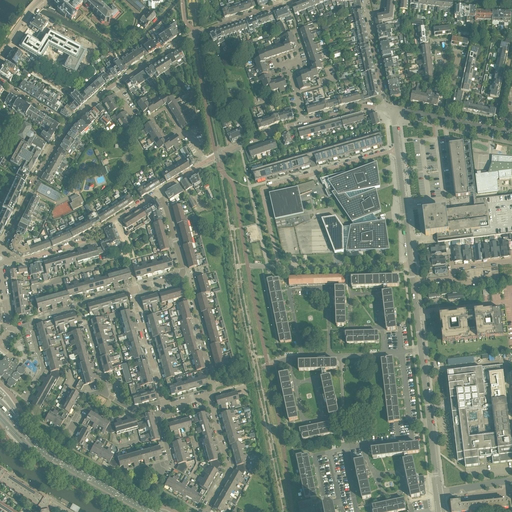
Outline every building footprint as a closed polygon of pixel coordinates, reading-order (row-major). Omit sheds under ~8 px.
[(89,8),(90,7),(94,11),(101,18),(100,19),(100,21),(101,22),(104,22),(104,23),(105,21),(108,21),(110,19),(112,19),(118,12),(113,6),(111,8),(108,10),(107,11),(95,0),(57,0),(54,4),(58,8),(57,10),(62,15),(65,18),(67,16),(71,21),(77,15),(74,12),(79,8),(83,3),(86,5),(87,4),(86,5),(86,7),(87,9),(89,8)] [(130,0),(141,10),(144,6),(137,0),(130,0)] [(151,0),(151,7),(151,10),(155,10),(155,9),(154,9),(154,4),(160,3),(159,0),(151,0)] [(250,0),(247,0),(251,10),(256,8),(253,1),(251,1),(250,0)] [(309,9),(311,13),(313,12),(308,0),(304,2),(307,10),(309,9)] [(314,7),(316,6),(313,0),(308,0),(313,12),(314,15),(316,14),(314,7)] [(317,0),(313,0),(316,6),(318,6),(320,11),(322,10),(317,0)] [(354,5),(354,9),(361,8),(359,0),(353,0),(354,4),(354,5)] [(389,0),(387,0),(386,14),(393,15),(393,14),(396,15),(396,12),(393,12),(393,6),(397,6),(397,4),(394,4),(394,1),(389,0)] [(408,2),(400,1),(400,9),(407,10),(408,2)] [(240,3),(237,4),(240,13),(245,11),(243,4),(241,5),(240,3)] [(305,18),(306,18),(300,3),(296,5),(299,13),(301,12),(302,16),(304,15),(305,18)] [(230,6),(227,7),(230,16),(235,15),(233,8),(231,8),(230,6)] [(288,7),(284,9),(288,22),(293,20),(288,7)] [(288,22),(284,9),(282,10),(274,12),(277,21),(285,18),(286,20),(286,21),(288,27),(289,26),(288,22)] [(488,21),(488,25),(492,25),(492,24),(493,12),(487,12),(487,10),(485,10),(484,21),(488,21)] [(150,11),(145,18),(150,22),(156,16),(150,11)] [(271,13),(268,14),(270,22),(272,26),(274,25),(274,26),(276,25),(271,13)] [(386,14),(380,15),(381,21),(384,21),(385,24),(387,23),(386,20),(392,19),(393,15),(386,14)] [(375,19),(377,28),(385,26),(382,26),(381,21),(380,15),(377,16),(378,19),(375,19)] [(38,32),(40,33),(41,34),(45,29),(48,25),(47,24),(44,22),(45,22),(40,19),(37,17),(36,16),(36,17),(34,20),(32,22),(30,25),(30,26),(29,27),(32,30),(37,34),(37,33),(38,32)] [(150,22),(145,18),(143,17),(139,21),(141,22),(139,24),(143,26),(142,27),(144,28),(150,22)] [(251,20),(246,21),(250,32),(251,34),(255,32),(251,20)] [(286,32),(284,27),(281,22),(276,24),(281,34),(286,32)] [(175,23),(166,29),(167,30),(168,31),(167,31),(173,40),(176,38),(175,23)] [(235,25),(231,27),(234,34),(236,33),(237,37),(239,36),(239,35),(235,25)] [(158,27),(158,26),(156,27),(155,29),(157,32),(159,34),(156,36),(158,38),(164,45),(169,42),(160,30),(158,27)] [(310,33),(309,30),(315,28),(313,26),(300,30),(302,35),(310,33)] [(163,28),(160,30),(169,42),(173,40),(167,31),(168,31),(167,30),(165,32),(164,30),(163,28)] [(41,34),(40,33),(35,41),(27,36),(20,48),(40,61),(49,47),(68,57),(63,67),(75,74),(86,52),(82,50),(82,49),(49,32),(49,33),(47,32),(47,30),(45,29),(41,34)] [(224,29),(220,30),(223,37),(225,37),(226,40),(228,39),(227,36),(224,29)] [(215,32),(214,32),(220,43),(220,44),(225,41),(223,37),(220,30),(215,32)] [(217,45),(220,43),(214,32),(209,35),(213,42),(215,41),(217,45)] [(285,39),(285,41),(293,38),(291,32),(287,33),(288,35),(281,37),(282,40),(285,39)] [(151,36),(153,39),(161,49),(164,46),(164,45),(158,38),(156,39),(153,35),(151,36)] [(303,41),(305,46),(313,43),(312,40),(318,39),(317,36),(303,41)] [(139,41),(142,45),(148,54),(153,52),(147,44),(143,38),(139,41)] [(148,43),(147,44),(153,52),(157,49),(151,42),(148,38),(147,39),(148,40),(146,41),(148,43)] [(284,45),(286,53),(295,50),(294,48),(295,47),(296,47),(293,38),(285,41),(286,44),(284,45)] [(151,41),(151,42),(157,49),(158,51),(161,49),(153,39),(153,40),(152,41),(154,43),(152,44),(151,41)] [(279,40),(277,41),(282,54),(286,53),(284,45),(281,45),(279,40)] [(276,47),(274,48),(277,56),(282,54),(277,41),(274,42),(276,47)] [(269,43),(267,44),(271,58),(277,56),(274,48),(271,49),(269,43)] [(357,51),(357,52),(361,51),(361,50),(370,48),(369,44),(368,44),(357,46),(355,46),(356,49),(354,49),(355,51),(357,51)] [(136,51),(134,52),(139,60),(144,56),(144,57),(148,54),(142,45),(140,47),(141,49),(139,50),(137,48),(135,49),(136,51)] [(307,51),(309,56),(317,53),(316,51),(321,49),(321,46),(307,51)] [(469,53),(480,56),(481,48),(474,46),(474,49),(470,48),(469,53)] [(13,50),(10,54),(20,61),(22,58),(24,59),(25,57),(13,50)] [(125,56),(126,58),(131,65),(139,60),(134,52),(133,50),(131,52),(132,53),(128,56),(127,55),(125,56)] [(176,52),(181,59),(182,58),(185,62),(186,61),(179,50),(176,52)] [(265,61),(265,60),(266,59),(264,51),(260,52),(260,51),(258,52),(259,55),(257,56),(256,58),(257,59),(253,61),(254,63),(255,62),(257,66),(265,63),(264,62),(265,62),(265,61)] [(181,59),(176,52),(171,55),(179,66),(183,63),(181,59)] [(20,61),(10,54),(7,60),(14,65),(15,65),(17,67),(19,64),(18,64),(20,61)] [(171,55),(166,58),(171,66),(172,66),(172,67),(174,69),(176,73),(177,73),(178,75),(180,74),(176,68),(179,66),(171,55)] [(310,61),(312,66),(320,64),(319,61),(325,59),(324,57),(310,61)] [(120,61),(118,62),(124,72),(128,69),(127,68),(131,65),(126,58),(124,59),(123,58),(121,59),(123,62),(121,63),(120,61)] [(166,58),(161,61),(171,76),(173,74),(171,70),(169,70),(168,68),(171,66),(166,58)] [(113,62),(113,63),(116,67),(121,74),(124,72),(118,62),(117,59),(113,62)] [(108,63),(117,77),(121,74),(116,67),(113,63),(111,64),(110,61),(108,63)] [(161,61),(156,64),(161,73),(164,71),(165,72),(164,74),(167,78),(171,76),(161,61)] [(2,67),(2,68),(9,72),(7,74),(12,78),(13,78),(15,79),(20,72),(15,69),(13,67),(12,66),(12,67),(8,64),(7,64),(7,63),(5,63),(2,67)] [(110,71),(109,72),(113,79),(117,77),(108,63),(106,65),(110,71)] [(252,70),(253,72),(266,68),(265,63),(257,66),(257,68),(252,70)] [(156,64),(152,67),(154,71),(158,76),(160,75),(160,76),(162,74),(161,73),(156,64)] [(313,77),(316,77),(317,78),(319,77),(318,74),(319,73),(320,71),(320,70),(323,68),(322,66),(321,66),(320,64),(312,66),(312,67),(312,68),(312,69),(311,69),(313,77)] [(88,72),(91,73),(94,75),(97,73),(92,66),(89,72),(88,71),(88,72)] [(5,80),(9,83),(10,82),(12,78),(7,74),(9,72),(2,68),(1,67),(0,69),(1,70),(0,71),(0,76),(0,77),(4,80),(5,80)] [(151,67),(148,69),(153,76),(154,75),(156,77),(156,78),(156,79),(158,77),(158,76),(154,71),(152,67),(151,67)] [(104,68),(102,69),(110,81),(113,79),(109,72),(107,73),(104,68)] [(266,68),(253,72),(248,74),(249,79),(254,78),(253,75),(259,73),(260,76),(268,73),(266,68)] [(99,71),(101,73),(98,75),(100,78),(101,77),(106,84),(110,81),(102,69),(99,71)] [(148,69),(144,72),(151,82),(153,81),(153,80),(152,80),(151,78),(153,76),(148,69)] [(311,69),(305,71),(308,79),(311,78),(311,81),(314,80),(313,77),(311,69)] [(296,77),(298,85),(306,82),(306,80),(308,79),(305,71),(297,74),(298,75),(297,77),(296,77)] [(144,72),(140,74),(145,81),(147,80),(148,82),(149,84),(151,82),(144,72)] [(32,73),(31,75),(65,96),(67,94),(32,73)] [(140,74),(137,77),(144,87),(145,86),(146,86),(145,85),(144,83),(145,81),(140,74)] [(93,76),(91,77),(101,88),(104,85),(100,78),(98,75),(95,78),(94,78),(95,78),(93,76)] [(94,84),(92,85),(98,91),(101,88),(91,77),(90,79),(91,80),(94,84)] [(137,77),(133,79),(137,87),(140,85),(141,87),(142,89),(144,91),(145,93),(147,92),(146,91),(144,87),(137,77)] [(132,78),(128,81),(136,93),(138,92),(136,90),(136,89),(138,88),(137,87),(133,79),(132,78)] [(179,78),(176,80),(185,93),(187,91),(189,90),(187,87),(185,88),(184,87),(179,78)] [(19,89),(23,91),(27,84),(25,83),(27,80),(25,79),(19,89)] [(272,81),(271,82),(270,80),(262,83),(263,86),(262,86),(263,89),(266,88),(267,89),(269,90),(270,90),(271,93),(274,92),(273,91),(277,90),(274,82),(273,82),(272,81)] [(274,82),(277,90),(279,89),(281,95),(284,94),(280,80),(274,82)] [(30,96),(35,87),(34,86),(36,82),(34,81),(33,83),(26,93),(30,96)] [(129,91),(130,93),(132,92),(134,95),(134,94),(136,96),(137,95),(136,93),(128,81),(125,84),(126,85),(129,91)] [(23,91),(26,93),(33,83),(31,82),(29,85),(27,84),(23,91)] [(90,82),(86,85),(95,94),(98,91),(92,85),(90,82)] [(306,82),(298,85),(300,90),(311,87),(310,84),(307,85),(306,82)] [(38,83),(35,87),(30,96),(34,98),(42,85),(38,83)] [(38,101),(43,92),(42,91),(43,89),(44,87),(42,85),(34,98),(38,101)] [(88,89),(86,91),(91,96),(95,94),(86,85),(85,86),(88,89)] [(80,87),(79,89),(88,99),(91,96),(86,91),(84,92),(80,87)] [(38,101),(41,103),(48,92),(49,90),(48,89),(45,93),(43,92),(38,101)] [(73,89),(70,92),(72,94),(82,105),(85,102),(75,91),(73,89)] [(76,90),(75,91),(85,102),(88,99),(79,89),(77,90),(76,90)] [(410,101),(416,102),(418,89),(416,89),(415,93),(412,92),(412,94),(410,101)] [(433,97),(432,105),(437,107),(439,97),(440,97),(442,90),(435,89),(435,91),(437,92),(436,97),(433,97)] [(355,94),(353,95),(355,102),(364,100),(363,98),(362,95),(363,95),(363,94),(359,95),(358,91),(355,92),(355,94)] [(364,97),(363,98),(364,100),(377,96),(379,94),(378,91),(368,93),(368,94),(369,97),(367,97),(364,97)] [(421,103),(427,104),(429,91),(427,91),(426,95),(423,95),(421,103)] [(52,95),(48,92),(41,103),(45,105),(51,97),(52,95)] [(69,97),(73,101),(79,108),(82,105),(72,94),(70,92),(67,95),(69,97)] [(45,105),(49,108),(57,95),(55,94),(53,93),(52,95),(51,97),(45,105)] [(49,108),(52,110),(58,102),(56,101),(59,95),(57,94),(57,95),(49,108)] [(114,94),(107,99),(115,111),(117,110),(115,108),(118,106),(113,98),(115,96),(114,94)] [(167,105),(174,100),(173,99),(174,98),(173,96),(170,98),(169,96),(166,96),(165,97),(163,94),(161,95),(162,96),(159,98),(164,105),(165,105),(167,105)] [(7,108),(8,106),(13,97),(9,95),(4,104),(6,105),(5,107),(7,108)] [(160,108),(164,105),(159,98),(157,100),(154,95),(151,96),(160,108)] [(155,111),(160,108),(151,96),(149,98),(153,103),(151,104),(155,111)] [(11,112),(12,110),(18,100),(13,97),(8,106),(10,108),(9,110),(11,112)] [(137,103),(139,108),(147,103),(149,102),(146,97),(139,101),(138,99),(135,101),(137,103)] [(167,105),(171,112),(179,107),(176,103),(181,100),(179,98),(175,101),(174,100),(167,105)] [(52,110),(56,112),(60,106),(63,103),(62,102),(64,100),(63,99),(60,103),(58,101),(58,102),(52,110)] [(115,111),(107,99),(102,102),(110,114),(115,111)] [(12,110),(16,113),(19,108),(22,109),(25,105),(23,103),(18,100),(12,110)] [(68,101),(76,111),(79,108),(73,101),(71,102),(69,100),(68,101)] [(67,106),(67,107),(73,114),(76,111),(68,101),(66,103),(68,105),(67,106)] [(171,112),(174,116),(186,108),(185,107),(192,102),(191,101),(184,105),(179,108),(179,107),(171,112)] [(63,103),(60,106),(70,116),(73,114),(67,107),(66,109),(63,106),(64,104),(63,102),(63,103)] [(148,116),(155,111),(151,104),(148,105),(147,103),(139,108),(144,115),(146,114),(146,112),(145,111),(147,110),(148,110),(149,112),(147,113),(147,115),(148,116)] [(314,113),(312,106),(310,107),(309,104),(306,105),(308,115),(314,113)] [(24,118),(25,117),(31,108),(25,105),(22,109),(19,108),(16,113),(24,118)] [(100,114),(101,115),(103,114),(104,114),(105,114),(106,112),(105,110),(104,111),(99,105),(95,108),(98,112),(100,114)] [(60,106),(56,112),(67,119),(70,116),(60,106)] [(25,117),(29,120),(35,111),(31,108),(25,117)] [(174,116),(176,119),(183,115),(182,112),(187,109),(186,108),(174,116)] [(285,109),(285,112),(288,120),(294,119),(291,108),(285,109)] [(91,111),(88,115),(95,122),(98,120),(101,117),(99,114),(97,113),(94,109),(93,109),(92,111),(91,111)] [(29,120),(35,123),(40,114),(35,111),(29,120)] [(102,116),(101,116),(101,117),(98,120),(106,126),(111,121),(110,118),(107,114),(106,112),(105,114),(105,115),(103,117),(102,116)] [(117,120),(126,114),(125,112),(118,116),(116,114),(112,117),(114,121),(117,120)] [(284,112),(277,114),(280,122),(288,120),(285,112),(284,112)] [(40,127),(42,124),(46,118),(40,114),(35,123),(40,127)] [(87,114),(84,117),(94,127),(97,124),(95,122),(88,115),(87,114)] [(117,120),(119,123),(128,117),(126,114),(117,120)] [(176,120),(179,124),(191,116),(189,114),(184,117),(183,115),(184,115),(183,115),(176,119),(176,120)] [(352,115),(346,117),(349,126),(350,126),(351,126),(354,125),(352,115)] [(191,116),(179,124),(182,129),(189,124),(187,122),(192,119),(191,116)] [(269,116),(266,117),(269,127),(274,125),(272,118),(270,118),(269,116)] [(84,117),(80,121),(88,128),(90,126),(93,130),(95,128),(94,127),(84,117)] [(119,123),(121,126),(130,120),(128,117),(119,123)] [(43,129),(43,130),(44,130),(45,129),(50,120),(46,118),(42,124),(44,126),(42,128),(43,129)] [(45,129),(44,130),(43,131),(45,132),(47,130),(49,131),(54,123),(50,120),(45,129)] [(130,120),(121,126),(122,128),(119,129),(121,131),(132,124),(130,120)] [(264,128),(262,121),(260,122),(259,120),(256,121),(259,130),(264,128)] [(9,121),(6,126),(4,130),(7,132),(12,123),(9,121)] [(76,124),(84,132),(86,134),(90,131),(88,128),(80,121),(76,124)] [(141,132),(142,135),(154,127),(151,122),(144,127),(145,129),(141,132)] [(49,131),(47,135),(49,136),(52,138),(56,130),(59,126),(54,123),(49,131)] [(28,142),(26,146),(41,154),(41,153),(42,151),(43,150),(44,148),(44,147),(45,146),(46,145),(46,144),(46,143),(45,143),(45,144),(35,138),(35,137),(34,132),(31,128),(24,124),(16,138),(23,142),(24,140),(28,142)] [(76,124),(72,129),(81,136),(83,134),(82,134),(84,132),(76,124)] [(314,125),(308,127),(311,135),(314,134),(314,136),(317,135),(314,125)] [(148,133),(150,136),(157,131),(154,127),(142,135),(144,137),(148,133)] [(241,139),(237,131),(231,133),(229,128),(226,130),(231,143),(241,139)] [(306,136),(303,128),(298,130),(300,138),(303,137),(304,139),(306,138),(306,136)] [(72,129),(69,133),(74,136),(77,138),(78,136),(81,138),(82,136),(81,136),(72,129)] [(146,141),(148,144),(160,136),(157,131),(150,136),(151,138),(146,141)] [(43,132),(40,136),(44,140),(47,141),(47,142),(49,143),(52,138),(49,136),(47,135),(43,132)] [(281,135),(282,136),(285,145),(282,146),(283,150),(288,149),(287,145),(292,143),(289,132),(281,135)] [(379,132),(373,134),(378,148),(381,147),(381,146),(383,145),(381,138),(382,138),(381,133),(379,134),(379,132)] [(69,133),(66,137),(78,145),(80,146),(81,143),(79,142),(78,142),(75,140),(77,138),(74,136),(69,133)] [(373,134),(368,135),(372,148),(374,148),(374,149),(378,148),(373,134)] [(176,135),(171,137),(179,150),(181,148),(178,143),(180,142),(176,135)] [(368,135),(362,137),(367,151),(370,150),(370,149),(372,148),(368,135)] [(154,142),(156,145),(163,140),(160,136),(148,144),(149,146),(154,142)] [(64,140),(63,141),(76,149),(78,145),(66,137),(64,140)] [(171,137),(167,141),(171,148),(173,146),(177,151),(179,150),(171,137)] [(357,138),(361,151),(363,151),(363,152),(367,151),(362,137),(363,139),(358,140),(357,138)] [(357,138),(352,140),(356,154),(359,153),(359,152),(361,151),(357,138)] [(472,158),(470,143),(449,138),(450,145),(449,145),(456,198),(476,195),(473,173),(472,158)] [(162,149),(163,150),(164,142),(163,140),(156,145),(158,147),(156,148),(158,150),(161,148),(162,149)] [(274,140),(269,142),(272,150),(277,149),(274,140)] [(346,141),(346,142),(350,154),(352,154),(352,155),(356,154),(352,140),(351,140),(352,142),(347,143),(346,141)] [(63,141),(61,145),(74,152),(75,150),(76,149),(63,141)] [(164,142),(163,150),(164,150),(165,149),(167,152),(169,151),(169,150),(171,148),(167,141),(164,142)] [(269,142),(264,144),(267,152),(272,150),(269,142)] [(346,142),(341,143),(345,158),(348,157),(348,155),(350,154),(346,142)] [(10,163),(18,168),(29,174),(32,168),(33,168),(34,166),(36,163),(37,160),(41,154),(40,154),(41,154),(26,146),(22,143),(10,163)] [(341,143),(335,145),(339,158),(341,157),(341,159),(345,158),(341,143)] [(264,144),(259,146),(262,154),(267,152),(264,144)] [(61,145),(59,148),(67,153),(68,151),(73,154),(74,152),(61,145)] [(335,145),(329,146),(334,161),(337,160),(337,158),(339,158),(335,145)] [(259,146),(253,148),(256,156),(262,154),(259,146)] [(329,146),(324,148),(328,161),(330,160),(330,162),(334,161),(329,146)] [(184,158),(189,168),(192,166),(193,163),(189,155),(184,147),(179,150),(184,158)] [(59,148),(56,153),(69,160),(70,158),(66,156),(67,153),(59,148)] [(256,156),(253,148),(248,149),(249,151),(246,152),(249,162),(252,161),(251,157),(256,156)] [(324,148),(319,149),(322,162),(323,164),(326,163),(326,161),(328,161),(324,148)] [(312,153),(311,154),(312,159),(315,158),(316,164),(317,164),(319,163),(320,165),(323,164),(322,162),(319,149),(318,150),(311,152),(312,153)] [(64,158),(69,160),(56,153),(53,158),(66,165),(67,163),(63,160),(64,158)] [(311,154),(302,156),(306,169),(309,168),(309,166),(311,166),(309,160),(312,159),(311,154)] [(296,156),(290,158),(295,172),(298,171),(298,170),(300,169),(296,156)] [(296,156),(300,169),(302,168),(302,170),(306,169),(302,156),(297,158),(296,156)] [(511,157),(492,156),(491,166),(492,166),(492,171),(477,173),(477,175),(475,175),(478,194),(480,193),(498,191),(497,179),(499,179),(499,180),(510,179),(511,178),(511,157)] [(179,157),(177,158),(185,171),(189,168),(185,160),(182,162),(179,157)] [(51,162),(59,167),(64,169),(66,165),(53,158),(51,162)] [(178,165),(175,166),(180,173),(185,171),(177,158),(175,160),(178,165)] [(290,158),(285,159),(289,172),(291,172),(291,173),(295,172),(290,158)] [(285,161),(280,163),(284,175),(287,174),(287,173),(289,172),(285,159),(285,161)] [(102,161),(100,162),(102,167),(105,175),(109,173),(107,167),(105,167),(102,161)] [(51,162),(49,166),(62,173),(63,171),(58,168),(59,167),(51,162)] [(170,162),(167,164),(175,176),(180,173),(175,166),(173,167),(170,162)] [(280,163),(275,164),(278,175),(280,175),(280,176),(284,175),(280,163)] [(375,189),(380,187),(380,186),(378,173),(378,171),(377,163),(361,169),(346,174),(345,172),(320,179),(323,185),(324,185),(327,190),(325,190),(328,197),(333,195),(352,223),(353,223),(353,225),(353,226),(350,226),(350,227),(349,227),(347,227),(343,228),(336,217),(321,219),(334,253),(344,252),(344,251),(346,251),(346,252),(360,251),(374,251),(389,251),(386,227),(386,224),(386,221),(385,221),(378,222),(377,220),(378,219),(378,218),(377,217),(375,218),(373,215),(377,214),(381,212),(381,210),(376,191),(376,190),(375,189)] [(166,172),(170,179),(175,176),(167,164),(166,165),(167,168),(165,170),(166,172)] [(275,164),(269,166),(273,178),(276,177),(276,176),(278,175),(275,164)] [(62,173),(49,166),(47,170),(58,176),(59,174),(60,175),(62,173)] [(269,166),(264,167),(267,178),(269,178),(269,179),(273,178),(269,166)] [(264,167),(258,169),(262,182),(265,181),(265,179),(267,178),(264,167)] [(29,174),(18,168),(14,174),(16,176),(25,181),(26,179),(28,176),(29,174)] [(170,179),(166,172),(164,173),(161,168),(158,169),(166,182),(170,179)] [(262,182),(258,169),(251,171),(252,175),(254,175),(256,182),(258,181),(258,183),(262,182)] [(47,170),(44,174),(53,179),(54,176),(58,178),(59,176),(58,176),(47,170)] [(53,179),(44,174),(41,179),(50,184),(53,179)] [(194,177),(193,177),(199,187),(200,187),(200,188),(202,187),(198,175),(197,175),(194,176),(194,177)] [(192,178),(188,180),(192,187),(193,186),(195,189),(199,187),(193,177),(193,178),(192,178)] [(0,236),(4,229),(7,222),(8,222),(7,222),(11,214),(10,214),(11,212),(12,212),(14,206),(15,207),(15,206),(17,201),(20,196),(19,196),(22,190),(25,185),(25,184),(23,183),(12,178),(10,183),(12,184),(10,188),(11,188),(6,201),(5,200),(3,202),(4,203),(4,202),(5,203),(3,207),(0,205),(0,236)] [(152,178),(150,180),(155,188),(160,185),(156,179),(154,180),(152,178)] [(192,187),(188,180),(187,178),(180,182),(186,191),(192,187)] [(148,184),(146,185),(151,191),(155,188),(150,180),(147,182),(148,184)] [(133,185),(136,189),(138,188),(139,190),(137,191),(141,197),(146,194),(141,186),(140,186),(138,182),(133,185)] [(143,184),(141,186),(146,194),(151,191),(146,185),(145,186),(143,184)] [(178,184),(174,187),(178,195),(183,192),(178,184)] [(174,187),(169,190),(174,198),(178,195),(174,187)] [(298,187),(269,194),(274,216),(275,219),(275,220),(276,220),(294,216),(304,214),(301,202),(298,187)] [(174,198),(169,190),(164,192),(169,201),(174,198)] [(33,195),(31,200),(45,206),(46,204),(39,201),(40,199),(33,195)] [(126,195),(123,197),(128,205),(133,202),(129,196),(127,197),(126,195)] [(462,209),(451,210),(446,211),(446,208),(443,209),(423,211),(426,236),(437,234),(438,243),(452,241),(454,241),(461,240),(470,239),(489,237),(494,236),(511,233),(511,195),(478,200),(476,200),(477,207),(462,209)] [(70,204),(73,210),(82,206),(81,204),(83,203),(80,196),(77,198),(78,199),(76,200),(76,199),(71,201),(72,203),(70,204)] [(122,201),(120,202),(124,208),(128,205),(123,197),(120,199),(122,201)] [(187,200),(192,208),(196,206),(191,197),(187,200)] [(31,200),(29,204),(40,209),(41,207),(44,208),(45,206),(31,200)] [(152,213),(153,215),(154,222),(163,220),(161,211),(162,210),(156,200),(151,203),(152,203),(142,209),(146,216),(147,216),(147,217),(148,216),(152,213)] [(117,201),(114,203),(119,211),(124,208),(120,202),(118,203),(117,201)] [(112,207),(111,208),(115,214),(119,211),(114,203),(111,205),(112,207)] [(29,204),(27,208),(38,213),(42,215),(44,210),(40,209),(29,204)] [(172,207),(174,213),(182,211),(181,205),(172,207)] [(107,207),(105,209),(110,217),(115,214),(111,208),(109,209),(107,207)] [(103,212),(101,214),(105,220),(110,217),(105,209),(102,210),(103,212)] [(142,209),(137,212),(142,219),(146,216),(142,209)] [(25,212),(23,216),(35,222),(37,222),(38,220),(31,217),(32,215),(25,212)] [(91,212),(88,214),(94,225),(100,221),(96,215),(95,215),(91,212)] [(137,212),(132,215),(136,222),(142,219),(137,212)] [(95,214),(96,215),(100,221),(101,223),(105,220),(101,214),(100,215),(98,213),(95,214)] [(87,218),(87,219),(91,226),(94,225),(88,214),(85,216),(87,218)] [(132,215),(127,218),(132,225),(136,222),(132,215)] [(23,216),(21,220),(33,226),(35,222),(23,216)] [(132,225),(127,218),(122,221),(127,229),(132,225)] [(85,223),(83,224),(87,231),(92,228),(91,226),(87,219),(84,221),(85,223)] [(20,224),(32,230),(33,230),(34,228),(32,227),(33,226),(21,220),(20,224)] [(153,224),(155,229),(163,227),(161,221),(153,224)] [(178,224),(180,229),(188,227),(187,221),(185,222),(185,221),(177,224),(178,224)] [(80,223),(78,224),(82,233),(87,231),(83,224),(82,225),(80,223)] [(18,227),(18,229),(28,233),(29,231),(31,232),(32,230),(20,224),(19,225),(18,225),(18,227)] [(76,228),(74,229),(77,236),(82,233),(78,224),(75,226),(76,228)] [(65,228),(63,229),(65,233),(68,240),(73,238),(68,229),(66,225),(64,226),(65,228)] [(104,230),(108,238),(117,234),(114,226),(112,225),(108,228),(108,227),(107,228),(104,230)] [(71,228),(68,229),(73,238),(77,236),(74,229),(72,230),(71,228)] [(18,229),(15,234),(21,236),(21,235),(23,236),(26,238),(27,235),(30,236),(30,234),(28,233),(18,229)] [(62,232),(59,233),(62,242),(68,240),(65,233),(63,234),(62,232)] [(181,235),(183,241),(191,238),(190,232),(181,235)] [(51,244),(52,247),(57,244),(55,237),(54,235),(53,233),(51,234),(50,234),(51,236),(49,237),(48,237),(51,244)] [(10,245),(11,248),(20,245),(22,243),(24,240),(20,238),(21,236),(15,234),(15,235),(10,245)] [(108,238),(108,239),(112,250),(121,246),(119,240),(120,240),(117,234),(108,238)] [(42,240),(43,242),(46,249),(51,247),(47,236),(44,237),(44,239),(42,240)] [(183,246),(191,244),(193,244),(191,238),(183,241),(184,246),(183,246)] [(40,239),(37,240),(41,251),(46,249),(43,242),(41,243),(40,239)] [(102,247),(96,249),(98,255),(104,253),(112,250),(108,239),(100,243),(102,247)] [(26,242),(27,245),(30,255),(36,253),(33,246),(31,246),(29,241),(26,242)] [(508,241),(500,242),(502,257),(510,256),(508,241)] [(490,243),(492,259),(500,258),(498,242),(494,243),(490,243)] [(168,244),(159,246),(161,252),(169,249),(168,244)] [(431,253),(432,255),(446,253),(445,244),(431,246),(431,248),(431,253)] [(20,245),(11,248),(12,252),(22,257),(30,255),(27,245),(24,246),(23,247),(20,245)] [(92,245),(90,246),(94,260),(99,259),(98,255),(96,249),(93,249),(92,245)] [(481,246),(483,260),(490,260),(489,245),(481,246)] [(88,251),(85,252),(88,261),(94,260),(90,246),(87,247),(88,251)] [(461,247),(452,248),(454,263),(462,262),(461,247)] [(470,247),(462,248),(463,262),(472,261),(470,247)] [(81,248),(79,249),(83,263),(88,261),(85,252),(83,252),(81,248)] [(78,254),(75,254),(78,264),(79,264),(83,263),(79,249),(77,250),(78,254)] [(75,253),(69,255),(72,263),(75,263),(76,267),(78,266),(78,264),(75,254),(75,253)] [(186,257),(187,263),(196,261),(194,255),(186,257)] [(64,256),(59,258),(61,266),(64,265),(65,269),(68,269),(64,256)] [(166,256),(164,257),(168,270),(173,268),(171,260),(167,261),(166,256)] [(446,265),(445,257),(432,258),(432,266),(446,265)] [(49,261),(51,269),(54,268),(55,272),(55,273),(56,278),(59,277),(57,272),(54,259),(49,261)] [(156,259),(154,260),(157,272),(162,271),(160,263),(157,263),(156,259)] [(146,262),(143,263),(147,275),(152,274),(150,265),(147,266),(146,262)] [(33,265),(33,266),(35,274),(43,272),(41,265),(40,263),(33,265)] [(142,277),(139,268),(136,269),(135,265),(133,266),(136,278),(142,277)] [(11,280),(11,284),(17,283),(16,274),(23,273),(24,276),(27,276),(26,267),(18,268),(18,270),(10,271),(10,272),(11,280)] [(127,269),(123,270),(127,284),(129,283),(128,279),(131,279),(128,269),(127,269)] [(448,276),(447,269),(435,270),(435,274),(435,278),(448,276)] [(123,270),(118,272),(120,281),(123,281),(124,285),(127,284),(123,270)] [(86,279),(89,291),(94,290),(92,281),(89,282),(87,273),(84,274),(86,279)] [(112,273),(107,274),(110,284),(113,284),(114,288),(116,287),(112,273)] [(98,275),(96,276),(100,288),(105,287),(102,279),(100,279),(98,275)] [(197,278),(198,284),(207,281),(205,275),(200,277),(197,278)] [(321,276),(310,277),(310,285),(321,284),(321,276)] [(332,276),(321,276),(321,284),(332,284),(332,276)] [(343,276),(332,276),(332,284),(344,284),(343,276)] [(383,287),(384,288),(387,288),(387,287),(399,286),(399,283),(399,281),(399,277),(387,278),(387,276),(379,276),(379,278),(373,278),(352,279),(352,283),(352,284),(352,288),(353,289),(356,289),(356,288),(360,288),(364,288),(373,287),(383,287)] [(299,285),(298,277),(289,277),(290,285),(299,285)] [(310,277),(298,277),(299,285),(310,285),(310,277)] [(269,289),(270,291),(275,290),(275,291),(281,290),(280,286),(279,282),(279,279),(273,280),(272,279),(268,280),(269,289)] [(78,281),(75,282),(79,294),(84,293),(82,284),(79,285),(78,281)] [(66,289),(66,291),(69,297),(74,296),(71,287),(68,288),(67,284),(65,285),(65,286),(66,289)] [(345,285),(336,286),(337,297),(335,298),(335,305),(337,305),(337,324),(347,324),(345,301),(347,301),(347,297),(345,297),(345,285)] [(387,288),(384,288),(384,291),(384,293),(383,293),(383,299),(384,301),(384,308),(385,312),(385,315),(384,316),(384,319),(386,319),(386,324),(387,331),(396,330),(395,323),(395,318),(396,318),(396,315),(396,310),(394,311),(393,307),(392,300),(392,298),(392,296),(392,292),(388,292),(387,288)] [(271,298),(272,301),(277,300),(277,301),(283,300),(282,296),(281,293),(281,290),(275,291),(275,290),(270,291),(271,298)] [(65,291),(61,292),(65,306),(67,305),(66,301),(69,301),(69,297),(66,291),(65,291)] [(170,291),(165,293),(167,301),(173,300),(170,291)] [(196,296),(198,301),(206,299),(205,295),(210,294),(210,291),(201,294),(196,296)] [(61,292),(56,293),(59,303),(62,303),(63,307),(65,306),(61,292)] [(167,301),(165,293),(159,295),(161,303),(167,301)] [(122,309),(123,312),(129,311),(130,310),(128,303),(126,303),(125,299),(124,294),(118,296),(121,304),(123,304),(124,309),(122,309)] [(51,295),(46,296),(48,306),(51,306),(52,310),(55,309),(51,295)] [(151,295),(146,297),(148,305),(151,305),(152,309),(155,308),(151,295)] [(115,310),(117,310),(114,297),(108,299),(110,307),(113,306),(115,310)] [(44,312),(41,298),(36,299),(35,299),(38,309),(41,308),(42,312),(44,312)] [(110,307),(108,299),(103,300),(106,313),(107,315),(109,314),(108,310),(111,309),(110,307)] [(198,301),(199,307),(208,305),(206,299),(198,301)] [(104,313),(106,313),(103,300),(98,301),(100,310),(103,309),(104,313)] [(273,309),(274,312),(279,311),(279,312),(284,311),(285,310),(284,306),(284,304),(284,303),(283,300),(277,301),(277,300),(272,301),(273,309)] [(94,316),(96,316),(93,303),(87,304),(89,313),(90,313),(93,312),(94,316)] [(24,309),(15,310),(16,316),(25,315),(26,316),(33,315),(32,308),(29,309),(29,311),(24,311),(24,309)] [(442,333),(442,334),(443,343),(504,336),(501,308),(475,311),(439,316),(441,325),(442,333)] [(276,319),(276,322),(281,321),(281,322),(284,322),(287,321),(286,317),(286,313),(285,311),(285,310),(284,311),(279,312),(279,311),(274,312),(276,319)] [(120,318),(122,324),(131,321),(131,318),(135,317),(134,313),(130,314),(129,312),(129,311),(123,312),(120,313),(121,315),(122,318),(120,318)] [(180,322),(191,319),(190,313),(181,316),(183,321),(180,322)] [(69,315),(64,316),(66,325),(69,324),(70,328),(71,328),(73,327),(69,315)] [(91,321),(92,326),(100,324),(100,321),(104,320),(104,319),(103,317),(91,321)] [(53,319),(53,320),(55,326),(55,328),(59,327),(60,331),(61,334),(63,333),(62,331),(62,330),(59,318),(53,319)] [(148,322),(150,328),(158,325),(157,322),(162,321),(161,319),(148,322)] [(180,322),(181,327),(190,325),(188,320),(191,319),(180,322)] [(122,324),(123,329),(137,325),(136,323),(132,324),(131,321),(122,324)] [(278,330),(278,333),(283,332),(284,332),(289,331),(288,327),(288,324),(287,321),(284,322),(281,322),(281,321),(276,322),(278,330)] [(36,325),(38,330),(46,328),(48,327),(47,322),(36,325)] [(124,333),(124,334),(134,331),(134,329),(138,327),(137,325),(123,329),(124,333)] [(94,331),(95,337),(104,334),(103,331),(112,329),(111,326),(109,327),(94,331)] [(153,338),(154,338),(162,335),(161,335),(160,332),(165,331),(164,329),(151,333),(153,338)] [(283,332),(278,333),(280,343),(284,342),(285,342),(285,343),(291,342),(290,334),(289,331),(284,332),(283,332)] [(39,336),(40,341),(49,338),(48,336),(52,335),(52,332),(39,336)] [(357,339),(357,332),(356,332),(353,332),(346,333),(346,339),(347,339),(347,344),(358,343),(358,339),(357,339)] [(361,332),(357,332),(357,339),(358,339),(358,343),(361,343),(368,343),(368,338),(367,338),(367,332),(364,332),(361,332)] [(374,332),(367,332),(367,338),(368,338),(368,343),(379,343),(379,338),(378,338),(378,333),(378,332),(374,332)] [(70,342),(71,344),(84,340),(82,335),(74,338),(74,341),(70,342)] [(125,343),(125,345),(138,342),(137,336),(128,339),(129,342),(125,343)] [(210,345),(210,346),(220,343),(218,337),(210,340),(211,345),(210,345)] [(96,342),(98,347),(106,344),(105,342),(110,340),(109,338),(96,342)] [(155,343),(157,348),(165,346),(164,343),(169,342),(168,339),(155,343)] [(43,352),(45,351),(53,349),(52,349),(51,346),(61,343),(61,341),(59,341),(57,342),(56,342),(55,343),(42,346),(43,352)] [(210,346),(211,351),(220,349),(218,344),(220,343),(210,346)] [(73,352),(73,354),(86,351),(85,346),(77,348),(77,351),(73,352)] [(128,353),(128,356),(141,352),(140,347),(131,349),(132,352),(128,353)] [(108,352),(113,351),(112,349),(99,352),(101,357),(100,358),(108,355),(108,356),(109,355),(108,352)] [(158,353),(160,359),(168,356),(167,353),(171,352),(171,350),(158,353)] [(46,356),(47,362),(56,359),(55,356),(62,355),(61,352),(59,353),(46,356)] [(100,358),(101,363),(114,359),(113,357),(112,354),(109,355),(108,356),(108,355),(100,358)] [(89,362),(88,356),(79,358),(80,361),(76,362),(77,365),(78,365),(88,362),(89,362)] [(474,356),(448,359),(448,365),(474,362),(474,356)] [(0,377),(1,377),(7,382),(7,384),(6,385),(10,388),(11,387),(13,387),(14,388),(16,385),(15,384),(15,382),(16,381),(18,381),(19,382),(21,379),(20,378),(20,376),(20,375),(22,375),(24,376),(25,375),(26,373),(24,372),(24,370),(26,368),(22,365),(20,367),(18,367),(16,366),(16,364),(18,361),(15,359),(13,362),(11,362),(5,357),(2,362),(0,362),(0,377)] [(133,363),(134,366),(146,362),(145,357),(143,357),(134,360),(137,359),(137,362),(133,363)] [(381,360),(383,370),(387,370),(387,369),(394,368),(393,365),(392,357),(386,358),(386,359),(381,360)] [(101,363),(102,368),(111,366),(110,363),(114,362),(114,359),(101,363)] [(322,371),(322,372),(326,372),(326,370),(337,370),(337,367),(337,361),(325,361),(325,359),(318,360),(318,362),(311,362),(307,362),(299,362),(299,371),(303,371),(305,371),(311,371),(320,371),(322,371)] [(161,364),(163,369),(171,367),(170,364),(174,362),(174,360),(161,364)] [(223,360),(214,362),(216,368),(224,366),(223,360)] [(62,363),(49,367),(50,371),(59,369),(58,367),(62,366),(67,364),(67,362),(62,363)] [(79,366),(80,370),(94,366),(93,364),(89,365),(88,362),(78,365),(79,366)] [(129,370),(130,370),(131,370),(131,369),(135,368),(136,371),(140,370),(148,367),(146,362),(134,366),(131,366),(129,367),(128,367),(129,370)] [(203,363),(195,365),(196,371),(205,369),(203,363)] [(111,366),(102,368),(104,374),(113,371),(114,372),(122,370),(125,382),(126,384),(131,382),(126,364),(112,368),(111,366)] [(448,372),(447,372),(447,373),(448,378),(448,379),(448,380),(449,384),(449,385),(449,386),(449,387),(449,391),(450,391),(450,392),(450,393),(450,398),(450,399),(451,399),(452,413),(453,420),(454,426),(454,427),(454,433),(454,434),(455,434),(455,440),(455,441),(456,446),(456,447),(456,448),(457,453),(457,454),(457,455),(458,460),(458,461),(459,461),(464,460),(465,460),(465,461),(465,466),(465,467),(467,467),(469,467),(471,466),(473,466),(478,466),(478,465),(479,465),(479,464),(479,459),(478,459),(479,459),(479,458),(484,458),(485,458),(486,458),(491,457),(492,457),(492,458),(493,463),(493,464),(511,461),(511,447),(510,434),(506,400),(506,399),(502,365),(501,365),(496,366),(495,366),(494,366),(493,366),(491,367),(491,366),(489,367),(488,367),(487,367),(483,367),(483,368),(482,368),(481,368),(476,368),(475,368),(474,369),(469,369),(468,369),(465,370),(462,370),(461,370),(460,370),(458,370),(457,371),(455,371),(454,371),(453,371),(448,372)] [(81,374),(81,375),(91,372),(90,369),(94,368),(94,366),(80,370),(81,374)] [(134,374),(135,377),(149,373),(148,367),(140,370),(140,372),(134,374)] [(383,372),(384,381),(389,380),(388,379),(395,379),(394,376),(394,371),(394,368),(387,369),(387,370),(383,370),(383,372)] [(49,377),(57,381),(60,376),(58,370),(59,370),(59,369),(50,371),(51,374),(49,377)] [(164,374),(165,380),(172,378),(174,377),(173,374),(177,373),(177,371),(164,374)] [(201,373),(199,374),(203,387),(208,385),(206,377),(203,378),(201,373)] [(280,375),(279,375),(282,386),(281,387),(281,391),(283,390),(284,396),(285,402),(289,421),(292,421),(295,420),(298,419),(296,412),(295,403),(294,399),(292,392),(294,392),(293,385),(293,384),(291,385),(289,378),(288,374),(288,373),(284,374),(280,375)] [(191,376),(190,374),(188,375),(189,377),(192,390),(198,388),(195,380),(192,381),(191,376)] [(43,377),(41,379),(54,386),(56,383),(57,381),(49,377),(48,376),(46,379),(43,377)] [(97,376),(83,380),(85,385),(94,383),(93,380),(97,378),(97,376)] [(327,404),(328,407),(329,416),(338,414),(337,407),(336,402),(337,402),(336,398),(335,398),(333,388),(332,382),(330,376),(327,377),(323,378),(321,378),(323,384),(323,386),(323,388),(324,390),(325,393),(325,394),(325,397),(323,397),(324,401),(325,405),(327,404)] [(140,387),(146,385),(152,383),(151,378),(143,380),(143,383),(139,384),(140,387)] [(172,378),(165,380),(167,386),(169,386),(171,395),(177,394),(174,385),(172,386),(171,381),(173,380),(172,378)] [(44,383),(42,386),(51,391),(52,390),(54,386),(41,379),(40,381),(44,383)] [(182,383),(181,379),(178,380),(182,392),(187,391),(185,383),(182,383)] [(384,383),(385,391),(390,391),(390,390),(396,389),(396,386),(395,382),(395,379),(388,379),(389,380),(384,381),(384,383)] [(85,385),(83,380),(79,381),(75,389),(80,391),(83,386),(85,385)] [(140,404),(138,396),(134,383),(129,385),(134,406),(140,404)] [(150,392),(148,393),(150,401),(156,400),(153,390),(154,390),(152,383),(146,385),(146,388),(149,387),(150,392)] [(37,386),(36,389),(49,396),(51,392),(51,391),(42,386),(41,388),(37,386)] [(39,393),(37,396),(46,401),(47,399),(49,396),(36,389),(35,391),(39,393)] [(144,389),(142,390),(145,403),(150,401),(148,393),(145,394),(144,389)] [(385,394),(386,402),(391,401),(391,400),(397,400),(397,397),(396,393),(396,389),(390,390),(390,391),(385,391),(385,394)] [(64,392),(65,393),(77,400),(80,395),(72,390),(70,393),(67,391),(65,390),(64,392)] [(236,392),(231,393),(234,406),(240,404),(236,392)] [(68,397),(67,400),(74,404),(77,400),(65,393),(64,395),(68,397)] [(231,393),(225,395),(228,403),(231,402),(232,407),(234,406),(231,393)] [(32,396),(31,398),(43,405),(45,402),(46,402),(46,401),(37,396),(36,398),(32,396)] [(222,409),(224,409),(220,396),(215,398),(217,406),(221,405),(222,409)] [(43,405),(31,398),(30,400),(33,402),(32,405),(41,410),(41,409),(43,405)] [(60,399),(58,402),(72,409),(74,404),(67,400),(65,403),(61,401),(60,399)] [(387,405),(388,412),(392,412),(392,411),(398,410),(398,407),(398,404),(397,400),(391,400),(391,401),(386,402),(387,405)] [(63,411),(69,414),(72,409),(58,402),(57,403),(58,404),(56,407),(63,411)] [(45,420),(50,422),(56,411),(54,410),(52,414),(49,412),(45,420)] [(392,412),(388,412),(388,415),(389,423),(394,423),(394,422),(398,421),(399,421),(400,421),(399,418),(399,414),(398,410),(392,411),(392,412)] [(50,422),(54,425),(59,417),(56,416),(58,412),(56,411),(50,422)] [(59,417),(54,425),(60,428),(64,420),(65,420),(69,414),(63,411),(61,413),(63,414),(61,419),(59,417)] [(87,429),(91,422),(95,414),(91,411),(86,420),(85,419),(81,426),(87,429)] [(193,419),(194,421),(207,418),(205,412),(197,414),(198,418),(193,419)] [(91,427),(93,428),(100,417),(95,414),(91,422),(93,424),(91,427)] [(127,421),(125,422),(127,432),(133,430),(129,416),(126,417),(127,421)] [(130,416),(129,416),(133,430),(136,430),(138,429),(135,419),(133,419),(131,420),(130,416)] [(222,419),(223,424),(232,422),(231,419),(235,418),(235,416),(222,419)] [(98,426),(100,427),(105,419),(100,417),(93,428),(92,431),(94,433),(96,429),(98,426)] [(138,426),(139,428),(155,423),(154,418),(145,421),(146,424),(144,424),(138,426)] [(105,419),(100,427),(103,429),(101,432),(103,434),(105,431),(109,423),(110,422),(105,419)] [(122,433),(118,419),(116,420),(117,424),(114,425),(116,432),(117,435),(118,434),(122,433)] [(120,419),(118,419),(122,433),(127,432),(125,422),(122,423),(120,419)] [(183,419),(178,421),(181,429),(184,428),(185,433),(187,432),(183,419)] [(178,440),(173,422),(168,424),(170,432),(173,431),(176,440),(178,440)] [(109,423),(105,431),(110,434),(116,432),(114,425),(112,425),(109,423)] [(197,431),(197,432),(210,428),(208,423),(200,425),(200,428),(196,429),(196,428),(193,428),(194,432),(195,432),(197,431)] [(325,424),(321,425),(322,431),(323,431),(324,435),(334,433),(333,428),(332,429),(331,424),(331,423),(328,423),(325,424)] [(313,426),(310,427),(312,433),(313,438),(324,435),(323,431),(322,431),(321,425),(318,425),(313,426)] [(225,430),(226,435),(235,432),(234,429),(238,428),(238,426),(225,430)] [(312,433),(310,427),(307,428),(300,429),(301,435),(302,435),(303,440),(313,438),(312,433)] [(83,428),(80,433),(91,439),(92,437),(89,435),(90,432),(83,428)] [(140,437),(140,439),(158,434),(156,428),(148,431),(149,434),(140,437)] [(80,433),(77,437),(85,442),(86,439),(90,441),(91,439),(80,433)] [(201,442),(206,441),(211,439),(213,439),(211,433),(203,436),(203,438),(199,440),(200,442),(201,442)] [(158,434),(140,439),(141,442),(146,441),(146,440),(150,439),(151,442),(159,439),(158,434)] [(228,440),(229,445),(239,443),(238,439),(241,439),(241,436),(228,440)] [(85,442),(77,437),(74,442),(83,447),(82,448),(89,452),(92,446),(90,444),(89,446),(84,443),(85,442)] [(94,455),(99,458),(103,450),(101,449),(105,441),(103,440),(101,444),(94,455)] [(90,452),(94,455),(101,444),(99,442),(97,446),(94,445),(90,452)] [(204,450),(204,452),(214,449),(213,446),(217,445),(217,443),(203,447),(204,450)] [(419,453),(419,449),(419,447),(418,444),(415,444),(410,445),(407,445),(407,443),(399,444),(399,446),(392,447),(377,449),(371,449),(372,452),(372,455),(372,458),(373,458),(373,460),(377,459),(377,458),(378,458),(380,457),(382,457),(394,456),(402,455),(404,455),(404,456),(408,456),(408,455),(408,454),(412,454),(419,453)] [(158,446),(153,447),(157,461),(160,460),(159,456),(162,455),(159,445),(157,446),(158,446)] [(173,448),(175,454),(183,451),(182,448),(187,447),(186,445),(173,448)] [(233,455),(242,453),(245,452),(245,449),(249,448),(248,446),(245,447),(232,450),(233,455)] [(153,447),(148,448),(151,458),(154,457),(155,461),(157,461),(153,447)] [(99,458),(104,460),(110,449),(108,448),(106,452),(103,450),(99,458)] [(148,448),(143,450),(147,464),(149,463),(148,459),(151,458),(148,448)] [(110,449),(104,460),(109,463),(113,455),(110,454),(112,450),(110,449)] [(204,452),(206,458),(220,454),(219,451),(215,452),(214,449),(204,452)] [(143,450),(138,451),(141,461),(144,460),(145,464),(147,464),(143,450)] [(138,451),(133,453),(136,467),(139,466),(138,462),(141,461),(138,451)] [(133,453),(127,454),(130,464),(133,463),(134,467),(136,467),(133,453)] [(127,454),(122,455),(126,469),(129,469),(127,465),(130,464),(127,454)] [(220,454),(206,458),(207,461),(207,463),(210,462),(217,460),(216,457),(220,456),(220,454)] [(113,455),(109,463),(108,464),(114,467),(119,466),(117,457),(113,458),(112,458),(113,456),(113,455)] [(126,469),(122,455),(118,457),(118,456),(117,457),(119,466),(120,467),(123,466),(124,470),(126,469)] [(176,459),(178,464),(185,462),(186,462),(185,459),(189,458),(189,455),(176,459)] [(297,456),(299,466),(303,465),(303,466),(310,464),(309,462),(308,459),(308,458),(308,455),(303,456),(303,455),(301,455),(297,456)] [(247,457),(235,460),(236,466),(244,464),(245,464),(244,460),(248,459),(247,457)] [(407,483),(407,487),(409,486),(409,490),(411,498),(420,496),(426,495),(425,486),(424,477),(424,476),(424,475),(418,476),(416,477),(415,472),(412,458),(408,459),(403,460),(406,474),(407,479),(408,482),(407,483)] [(211,466),(210,467),(217,471),(220,465),(218,459),(217,460),(210,462),(211,466)] [(365,467),(363,460),(354,462),(356,469),(357,473),(356,474),(356,477),(358,477),(360,487),(362,499),(364,499),(368,498),(371,497),(370,493),(370,492),(369,485),(367,479),(369,478),(368,471),(366,471),(365,467)] [(185,462),(178,464),(178,466),(176,469),(184,474),(187,468),(185,462)] [(237,467),(235,471),(243,475),(245,472),(246,470),(244,464),(236,466),(237,467)] [(299,466),(301,477),(306,476),(306,477),(312,476),(311,473),(310,469),(310,466),(310,464),(303,466),(303,465),(299,466)] [(205,468),(204,470),(215,476),(218,471),(217,471),(210,467),(209,470),(205,468)] [(48,511),(47,507),(51,502),(44,497),(44,498),(43,499),(4,474),(3,473),(0,471),(1,471),(0,470),(0,483),(13,491),(40,509),(40,511),(48,511)] [(206,474),(205,477),(212,481),(215,476),(204,470),(203,472),(206,474)] [(234,470),(231,475),(243,481),(244,479),(240,477),(241,475),(243,475),(235,471),(234,470)] [(169,488),(174,491),(178,483),(176,482),(179,476),(177,475),(176,477),(169,488)] [(231,475),(228,480),(236,484),(238,481),(241,484),(243,481),(231,475)] [(164,486),(169,488),(176,477),(174,476),(172,480),(169,478),(164,486)] [(301,477),(303,488),(308,487),(314,486),(314,484),(313,479),(312,476),(306,477),(306,476),(301,477)] [(200,477),(198,479),(210,486),(212,481),(205,477),(203,479),(200,477)] [(199,486),(201,487),(207,491),(210,486),(198,479),(197,481),(201,483),(199,486)] [(228,480),(226,484),(237,491),(241,493),(242,491),(235,487),(236,484),(228,480)] [(174,491),(179,494),(185,482),(183,481),(181,485),(178,483),(174,491)] [(179,494),(183,496),(188,489),(185,487),(187,484),(185,482),(179,494)] [(226,484),(223,489),(231,493),(232,491),(236,493),(237,491),(226,484)] [(308,487),(303,488),(305,498),(310,497),(310,498),(316,497),(315,489),(314,486),(308,487)] [(183,496),(188,499),(195,488),(192,487),(190,490),(188,489),(183,496)] [(197,494),(193,502),(198,505),(202,496),(203,497),(207,491),(201,487),(200,489),(202,490),(199,495),(197,494)] [(188,499),(193,502),(197,494),(195,493),(197,489),(195,488),(188,499)] [(223,489),(220,494),(232,500),(236,502),(237,500),(229,496),(231,493),(223,489)] [(220,494),(218,499),(225,503),(227,500),(234,504),(236,502),(232,500),(220,494)] [(218,499),(215,503),(230,511),(231,509),(224,505),(225,503),(218,499)] [(315,511),(313,499),(298,502),(300,511),(315,511)] [(394,501),(393,501),(395,507),(394,508),(394,511),(395,511),(405,510),(404,505),(405,505),(404,499),(396,501),(394,501)] [(383,503),(384,510),(384,511),(394,511),(394,508),(395,507),(393,501),(391,502),(386,503),(383,503)] [(460,501),(457,501),(450,502),(451,511),(477,511),(509,509),(508,501),(461,506),(461,505),(460,501)] [(72,503),(69,508),(75,511),(77,511),(80,507),(72,503)] [(230,511),(231,511),(230,511),(215,503),(212,508),(219,511),(220,511),(222,510),(225,511),(230,511)] [(384,510),(383,503),(380,504),(376,505),(373,506),(373,507),(374,511),(373,511),(372,511),(384,511),(384,510)]
